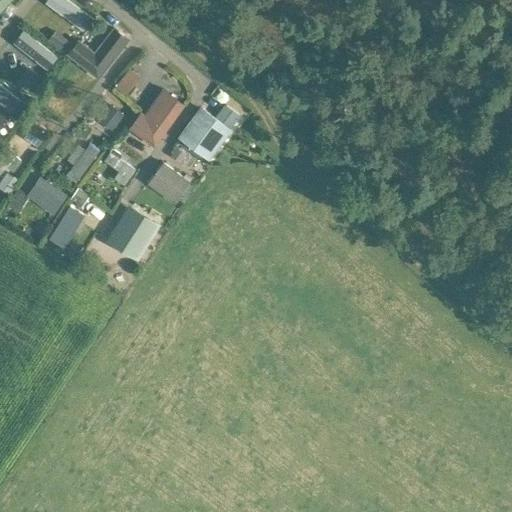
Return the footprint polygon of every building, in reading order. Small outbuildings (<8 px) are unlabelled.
[(0,0),(0,10),(0,11),(10,0),(0,0)] [(68,0),(49,0),(47,3),(84,30),(93,18),(68,0)] [(79,41),(69,53),(98,76),(108,63),(128,38),(114,27),(95,53),(79,41)] [(24,30),(14,42),(48,68),(57,56),(24,30)] [(56,32),(51,39),(62,47),(67,40),(56,32)] [(129,68),(115,85),(124,92),(137,75),(129,68)] [(26,71),(17,82),(28,91),(37,80),(26,71)] [(0,83),(0,102),(13,113),(15,115),(26,101),(21,98),(20,99),(0,83)] [(140,112),(130,126),(155,144),(184,105),(170,94),(151,120),(144,115),(140,112)] [(112,105),(103,116),(115,125),(123,114),(112,105)] [(203,108),(181,138),(207,157),(238,114),(226,105),(216,118),(203,108)] [(28,116),(19,128),(39,143),(49,131),(28,116)] [(75,164),(67,174),(76,181),(99,150),(90,143),(84,150),(78,146),(68,159),(75,164)] [(5,145),(0,151),(0,173),(7,165),(13,170),(21,160),(15,155),(16,154),(5,145)] [(178,147),(173,154),(181,160),(186,153),(178,147)] [(111,151),(104,160),(119,171),(114,177),(124,184),(135,168),(111,151)] [(148,183),(175,203),(189,183),(163,163),(148,183)] [(7,172),(0,182),(0,188),(9,194),(18,179),(7,172)] [(40,177),(33,188),(44,195),(39,201),(53,212),(58,204),(60,205),(66,195),(40,177)] [(18,188),(8,203),(18,210),(27,196),(28,195),(18,188)] [(79,188),(72,198),(82,205),(89,195),(79,188)] [(70,206),(51,237),(64,245),(84,213),(70,206)] [(126,213),(109,240),(136,257),(153,230),(126,213)]
